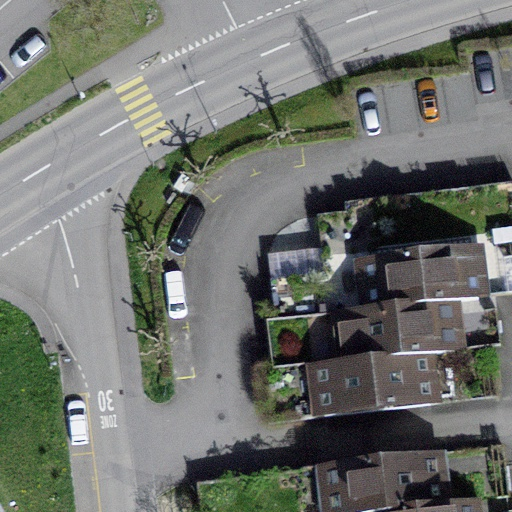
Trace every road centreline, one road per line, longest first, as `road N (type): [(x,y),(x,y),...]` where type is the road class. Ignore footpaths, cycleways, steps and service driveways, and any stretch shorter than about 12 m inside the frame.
road 1 (secondary): [(38,171),(254,57),(409,0)]
road 2 (residential): [(118,511),(82,300),(38,171)]
